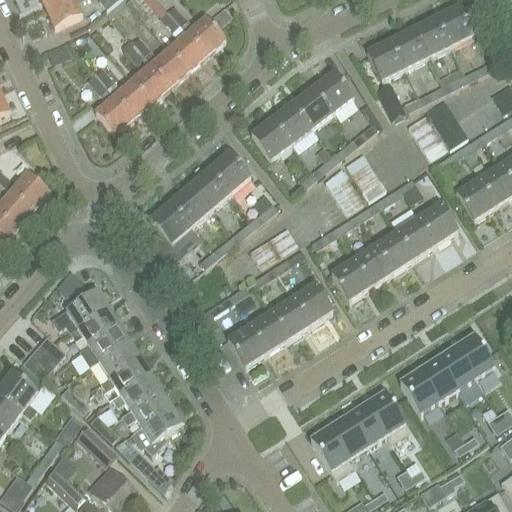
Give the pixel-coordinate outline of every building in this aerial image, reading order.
[(37,0),(44,12),(68,0),(37,0)] [(68,0),(44,12),(54,34),(82,21),(76,8),(86,4),(85,2),(88,0),(68,0)] [(101,0),(97,4),(106,15),(123,0),(101,0)] [(173,10),(166,17),(186,40),(206,63),(225,47),(205,23),(194,33),(173,10)] [(121,38),(130,31),(116,11),(107,17),(121,38)] [(436,23),(451,53),(474,41),(459,11),(436,23)] [(186,40),(166,17),(158,24),(178,46),(168,55),(188,79),(206,63),(186,40)] [(451,53),(436,23),(413,34),(428,64),(451,53)] [(413,34),(390,46),(405,76),(428,64),(413,34)] [(138,41),(130,47),(143,63),(150,71),(170,95),(188,79),(168,55),(158,64),(138,41)] [(405,76),(390,46),(367,58),(381,87),(405,76)] [(488,69),(467,79),(470,87),(492,76),(490,72),(507,64),(497,46),(480,54),(488,69)] [(143,63),(130,47),(123,54),(136,70),(143,63)] [(170,95),(150,71),(131,87),(151,110),(170,95)] [(151,110),(131,87),(120,96),(101,73),(94,79),(134,126),(151,110)] [(134,126),(94,79),(87,85),(107,108),(95,118),(115,142),(134,126)] [(313,95),(332,121),(353,105),(334,79),(313,95)] [(470,87),(467,79),(447,89),(450,97),(470,87)] [(450,97),(447,89),(426,100),(430,107),(450,97)] [(492,101),(498,111),(511,101),(511,93),(510,90),(492,101)] [(391,91),(377,97),(392,126),(405,119),(391,91)] [(332,121),(313,95),(292,110),(312,136),(332,121)] [(0,96),(0,121),(10,117),(0,96)] [(430,107),(426,100),(404,110),(408,118),(430,107)] [(511,101),(498,111),(503,120),(511,114),(511,101)] [(449,116),(443,107),(426,118),(432,127),(449,116)] [(312,136),(292,110),(272,125),(292,151),(291,151),(295,156),(304,150),(300,145),(312,136)] [(432,127),(437,136),(455,125),(449,116),(432,127)] [(425,120),(407,132),(413,140),(431,129),(425,120)] [(511,121),(495,132),(499,139),(511,130),(511,121)] [(292,151),(272,125),(251,141),(270,167),(291,151),(292,151)] [(437,136),(443,145),(461,134),(455,125),(437,136)] [(0,131),(0,151),(25,146),(21,127),(0,131)] [(353,144),(358,151),(377,136),(371,129),(353,144)] [(413,140),(419,149),(436,138),(431,129),(413,140)] [(495,132),(475,144),(480,151),(499,139),(495,132)] [(466,143),(461,134),(443,145),(449,154),(466,143)] [(419,149),(424,158),(442,146),(436,138),(419,149)] [(353,144),(335,159),(340,165),(358,151),(353,144)] [(480,151),(475,144),(457,156),(461,163),(463,162),(469,170),(480,163),(474,155),(480,151)] [(430,167),(448,155),(442,146),(424,158),(430,167)] [(461,163),(457,156),(437,169),(441,176),(461,163)] [(368,168),(361,158),(344,171),(350,180),(368,168)] [(209,176),(230,201),(250,183),(229,159),(209,176)] [(340,165),(335,159),(318,173),(323,179),(340,165)] [(511,163),(500,172),(511,190),(511,163)] [(350,180),(356,189),(374,177),(368,168),(350,180)] [(511,190),(500,172),(479,185),(496,213),(511,202),(511,190)] [(323,179),(318,173),(299,188),(304,194),(323,179)] [(341,174),(325,187),(329,194),(346,183),(341,174)] [(0,188),(2,191),(9,183),(0,175),(0,188)] [(230,201),(209,176),(189,193),(210,217),(230,201)] [(356,189),(361,198),(380,185),(374,177),(356,189)] [(10,198),(33,218),(49,200),(27,180),(10,198)] [(329,194),(335,203),(352,191),(346,183),(329,194)] [(361,198),(367,207),(386,195),(380,185),(361,198)] [(386,202),(390,208),(403,200),(409,211),(422,202),(416,192),(411,185),(386,202)] [(496,213),(479,185),(456,200),(474,227),(496,213)] [(352,191),(335,203),(340,212),(358,200),(352,191)] [(210,217),(189,193),(170,209),(191,234),(210,217)] [(10,198),(0,209),(0,220),(17,236),(33,218),(10,198)] [(363,209),(358,200),(340,212),(346,220),(363,209)] [(386,202),(361,218),(365,224),(390,208),(386,202)] [(191,234),(170,209),(150,226),(171,251),(191,234)] [(267,214),(253,225),(259,231),(277,216),(272,210),(267,214)] [(440,210),(418,224),(436,252),(457,238),(440,210)] [(361,218),(336,233),(341,240),(365,224),(361,218)] [(0,220),(0,252),(1,254),(17,236),(0,220)] [(436,252),(418,224),(396,238),(414,265),(436,252)] [(259,231),(253,225),(235,239),(241,245),(259,231)] [(341,240),(336,233),(311,249),(315,256),(341,240)] [(292,242),(287,234),(268,245),(274,254),(292,242)] [(396,238),(374,252),(392,279),(414,265),(396,238)] [(241,245),(235,239),(218,253),(223,260),(241,245)] [(279,263),(298,251),(292,242),(274,254),(279,263)] [(268,245),(250,256),(256,265),(274,254),(268,245)] [(370,293),(392,279),(374,252),(352,266),(370,293)] [(223,260),(218,253),(199,268),(204,274),(223,260)] [(261,274),(279,263),(274,254),(256,265),(261,274)] [(266,278),(270,285),(290,272),(286,265),(266,278)] [(370,293),(352,266),(331,280),(348,307),(370,293)] [(266,278),(247,290),(251,297),(270,285),(266,278)] [(251,297),(247,290),(228,303),(232,309),(251,297)] [(292,304),(310,332),(332,318),(314,290),(292,304)] [(71,340),(109,315),(97,297),(66,318),(51,326),(58,337),(66,332),(71,340)] [(232,309),(228,303),(208,315),(212,322),(232,309)] [(292,304),(271,318),(289,346),(310,332),(292,304)] [(109,315),(71,340),(74,346),(81,342),(87,351),(88,352),(119,332),(109,315)] [(271,318),(250,332),(267,359),(289,346),(271,318)] [(88,352),(87,351),(79,356),(89,373),(98,367),(98,368),(130,348),(119,332),(88,352)] [(267,359),(250,332),(228,346),(245,374),(267,359)] [(46,342),(37,352),(56,370),(65,359),(46,342)] [(476,386),(495,374),(474,342),(455,354),(476,386)] [(130,348),(98,368),(108,384),(101,389),(101,390),(140,365),(130,348)] [(56,370),(37,352),(29,361),(48,378),(56,370)] [(455,354),(437,365),(458,398),(476,386),(455,354)] [(48,378),(29,361),(22,369),(41,386),(48,378)] [(140,365),(101,390),(106,398),(114,393),(118,400),(112,404),(113,406),(151,382),(140,365)] [(458,398),(437,365),(419,377),(439,409),(458,398)] [(419,377),(400,389),(420,422),(439,409),(419,377)] [(11,378),(0,392),(0,402),(21,419),(29,425),(36,416),(28,410),(37,398),(14,381),(11,378)] [(162,398),(151,382),(113,406),(117,413),(124,409),(130,418),(162,398)] [(72,411),(79,404),(68,393),(61,400),(72,411)] [(162,398),(130,418),(140,434),(172,414),(162,398)] [(385,399),(366,411),(386,443),(385,444),(391,452),(410,439),(405,431),(385,399)] [(0,402),(0,434),(6,439),(21,419),(0,402)] [(89,413),(79,404),(72,411),(82,420),(89,413)] [(386,443),(366,411),(348,422),(368,455),(385,444),(386,443)] [(182,430),(172,414),(140,434),(150,450),(182,430)] [(497,420),(506,434),(511,430),(511,420),(508,414),(497,420)] [(496,440),(506,434),(497,420),(487,427),(496,440)] [(56,444),(63,449),(67,451),(82,429),(72,421),(56,444)] [(101,439),(109,432),(97,421),(90,428),(101,439)] [(350,466),(351,466),(368,455),(348,422),(329,434),(350,466)] [(118,441),(109,432),(101,439),(111,449),(118,441)] [(75,446),(106,475),(118,462),(87,433),(75,446)] [(331,479),(336,487),(356,474),(351,466),(350,466),(329,434),(310,446),(331,479)] [(464,448),(468,455),(479,449),(474,442),(464,448)] [(63,449),(56,444),(41,464),(48,469),(63,449)] [(500,451),(509,464),(511,461),(511,447),(509,444),(500,451)] [(458,462),(468,455),(464,448),(454,455),(458,462)] [(147,483),(163,499),(172,485),(158,471),(155,474),(136,456),(131,461),(127,458),(124,461),(147,483)] [(48,469),(41,464),(26,485),(33,490),(48,469)] [(407,475),(396,481),(405,495),(415,488),(411,482),(407,475)] [(411,482),(415,488),(425,482),(421,475),(411,482)] [(127,511),(129,511),(126,508),(135,498),(120,483),(118,484),(110,476),(102,484),(90,495),(107,511),(127,511)] [(73,511),(75,511),(84,502),(56,477),(46,488),(73,511)] [(464,486),(460,479),(450,485),(454,492),(464,486)] [(511,504),(511,481),(501,489),(511,504)] [(33,490),(26,485),(16,499),(23,504),(33,490)] [(446,502),(456,495),(454,492),(450,485),(439,491),(446,502)] [(378,510),(388,504),(384,497),(374,504),(378,510)] [(505,511),(497,499),(475,511),(505,511)]
